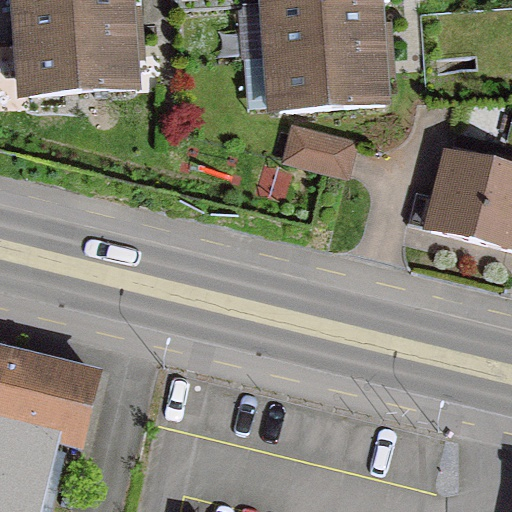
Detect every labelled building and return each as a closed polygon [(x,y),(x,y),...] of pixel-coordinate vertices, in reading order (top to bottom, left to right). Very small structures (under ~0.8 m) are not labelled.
[(126,38),(123,0),(17,0),(21,45),(126,38)] [(267,9),(384,1),(383,0),(278,0),(279,5),(267,6),(267,9)] [(384,3),(384,1),(267,9),(271,62),(376,55),(372,4),(384,3)] [(25,99),(130,92),(126,38),(21,45),(25,99)] [(275,116),(380,108),(376,55),(271,62),(275,116)] [(282,164),(340,178),(348,149),(289,135),(282,164)] [(511,175),(445,159),(426,234),(511,255),(511,175)] [(0,358),(0,511),(37,511),(54,446),(75,451),(92,382),(0,358)]
